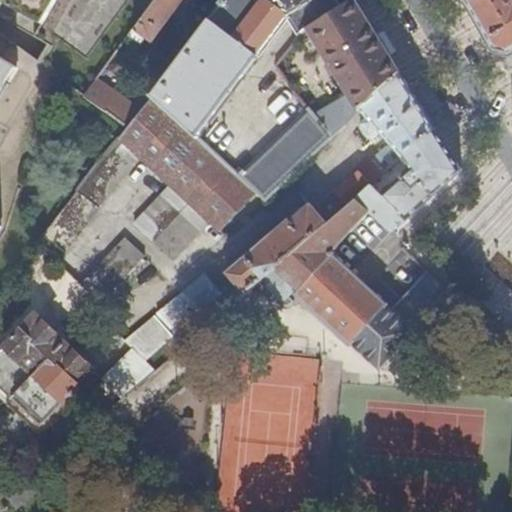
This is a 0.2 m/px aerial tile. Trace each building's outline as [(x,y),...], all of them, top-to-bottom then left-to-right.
[(32,0),(48,9),(52,0),(32,0)] [(157,0),(129,37),(141,45),(146,37),(152,41),(181,0),(157,0)] [(225,0),(211,18),(153,95),(208,146),(212,142),(202,131),(289,16),(302,34),(305,32),(308,30),(343,8),(338,0),(225,0)] [(355,0),(343,8),(308,30),(332,67),(329,68),(333,74),(335,72),(349,95),(315,115),(333,136),(361,109),(400,72),(378,37),(355,0)] [(511,0),(467,0),(497,51),(511,53),(511,0)] [(0,95),(16,68),(0,58),(0,229),(0,228),(0,95)] [(419,102),(400,72),(361,109),(371,119),(361,129),(371,140),(382,131),(388,139),(393,145),(392,147),(387,148),(316,210),(311,204),(291,223),(289,221),(229,273),(239,286),(208,314),(206,316),(152,364),(158,371),(252,289),(258,283),(261,281),(353,201),(358,197),(374,183),(392,168),(436,130),(429,118),(419,102)] [(98,80),(84,98),(129,125),(133,120),(142,108),(98,80)] [(87,177),(38,244),(57,262),(89,220),(109,193),(139,155),(170,186),(134,225),(172,259),(208,220),(214,225),(249,188),(154,99),(134,121),(133,120),(129,125),(87,177)] [(310,110),(241,177),(266,200),(333,136),(315,115),(310,110)] [(447,147),(436,130),(392,168),(404,182),(415,172),(421,180),(395,202),(374,183),(358,197),(370,210),(391,231),(427,200),(461,169),(447,147)] [(370,210),(358,197),(353,201),(366,213),(370,210)] [(331,252),(366,213),(353,201),(261,281),(264,283),(264,292),(279,306),(289,305),(298,295),(349,343),(351,341),(380,368),(416,330),(408,323),(445,285),(429,270),(389,314),(383,308),(387,304),(360,279),(331,252)] [(126,238),(82,285),(100,303),(145,255),(126,238)] [(174,333),(220,294),(204,275),(156,315),(174,333)] [(258,283),(252,289),(255,292),(261,287),(258,283)] [(0,353),(0,386),(10,396),(22,387),(63,342),(34,315),(4,347),(5,348),(0,353)] [(128,342),(146,359),(172,336),(154,317),(128,342)] [(0,395),(5,401),(10,396),(0,386),(0,353),(5,348),(4,347),(0,342),(0,395)] [(62,402),(64,402),(93,371),(63,342),(22,387),(10,396),(40,425),(62,402)] [(133,349),(144,361),(146,359),(128,342),(127,343),(133,349)] [(104,379),(123,400),(158,371),(152,364),(150,367),(144,361),(133,349),(104,379)] [(10,396),(5,401),(41,434),(67,406),(64,402),(62,402),(40,425),(10,396)] [(5,484),(11,498),(30,481),(21,470),(5,484)] [(30,481),(11,498),(16,511),(46,484),(39,474),(30,481)]
